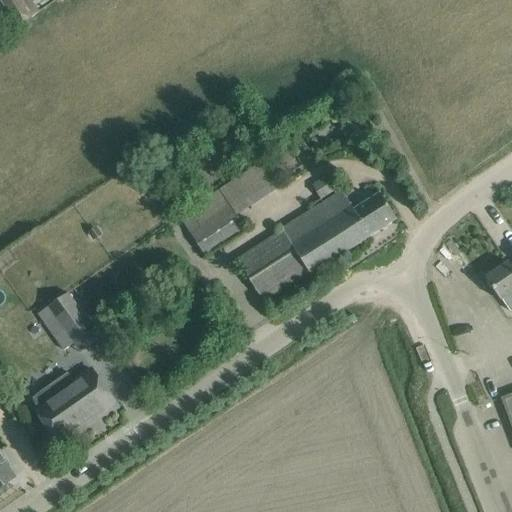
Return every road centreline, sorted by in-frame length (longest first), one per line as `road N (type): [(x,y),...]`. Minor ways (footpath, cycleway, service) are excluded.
road 1 (unclassified): [(29,511),(349,288),(400,270)]
road 2 (unclassified): [(504,511),(449,367),(400,270)]
road 3 (unclassified): [(400,270),(424,233),(511,171)]
